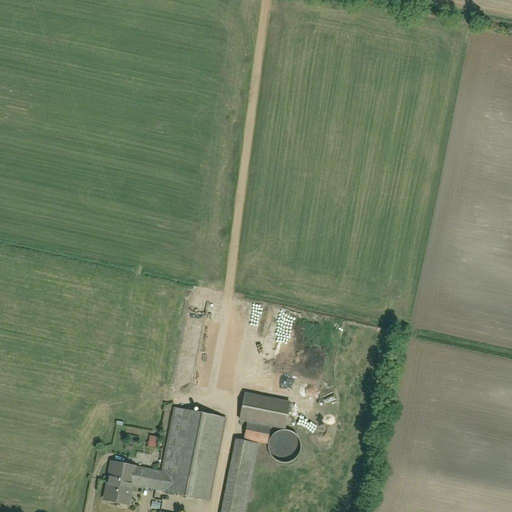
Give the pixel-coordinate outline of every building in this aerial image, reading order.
[(250,323),(254,309),(240,305),(236,320),(250,323)] [(237,442),(223,511),(246,511),(260,444),(269,446),(272,431),(289,434),(295,402),(246,393),(239,425),(247,426),(244,444),(237,442)] [(179,406),(162,490),(212,500),(227,417),(179,406)] [(294,436),(289,435),(284,435),(279,436),(274,439),(271,444),(270,449),(270,455),(273,460),(276,464),(282,466),(287,467),(292,466),(296,463),(300,459),(302,454),(302,449),(301,444),(298,440),(294,436)] [(107,500),(134,505),(137,486),(162,490),(164,468),(114,459),(107,500)]
